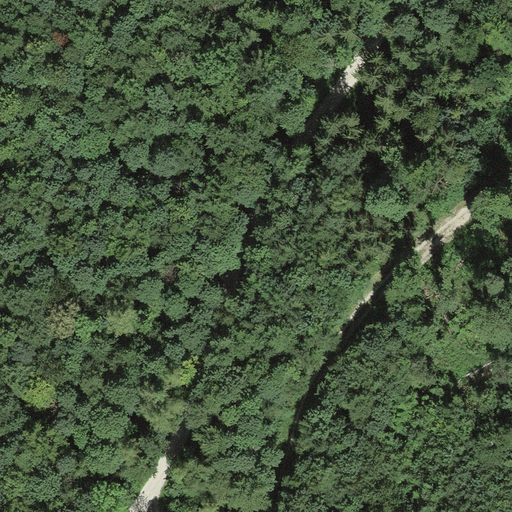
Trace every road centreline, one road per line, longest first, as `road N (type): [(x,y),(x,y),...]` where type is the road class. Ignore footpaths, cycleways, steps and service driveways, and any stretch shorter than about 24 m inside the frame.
road 1 (track): [(134,511),(174,449),(246,234),(400,0)]
road 2 (track): [(511,182),(407,263),(355,331),(318,386),(268,511)]
